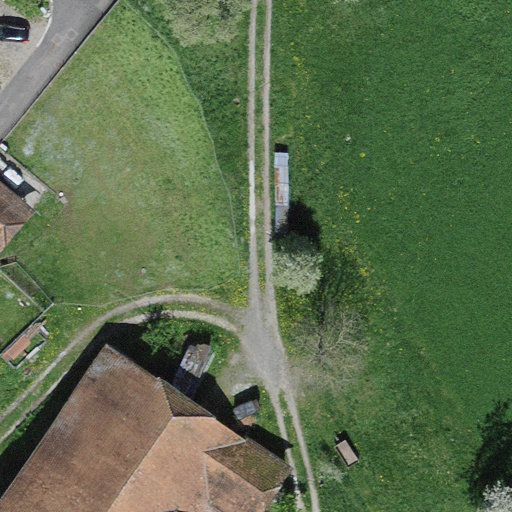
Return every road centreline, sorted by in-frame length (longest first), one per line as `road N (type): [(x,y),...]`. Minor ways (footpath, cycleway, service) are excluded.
road 1 (track): [(0,429),(122,316),(158,305),(226,314),(252,329),(271,359),(305,511)]
road 2 (track): [(263,0),(262,341)]
